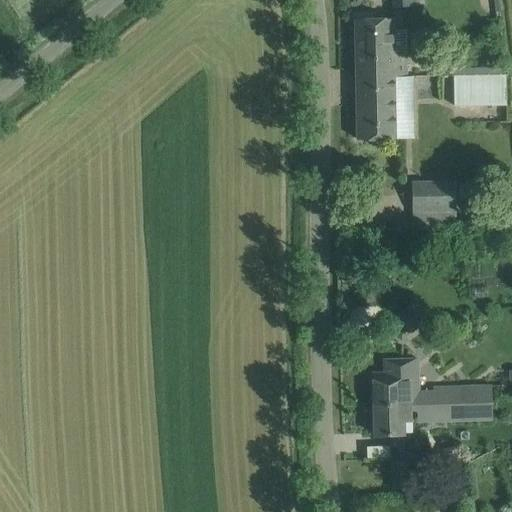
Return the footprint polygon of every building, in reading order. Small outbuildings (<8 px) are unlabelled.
[(374,18),(354,19),(355,66),(393,66),(393,76),(394,76),(407,76),(407,67),(407,54),(392,54),(392,29),(392,18),(374,18)] [(393,66),(355,66),(356,139),(376,139),(395,138),(394,76),(393,76),(393,66)] [(505,75),(453,76),(453,107),(506,107),(505,75)] [(411,181),(411,211),(455,211),(455,181),(411,181)] [(442,400),(441,387),(433,388),(433,391),(418,392),(417,358),(384,359),(384,373),(372,373),(373,405),(386,405),(386,402),(442,400)] [(490,386),(441,387),(442,400),(386,402),(386,405),(373,405),(374,435),(403,434),(402,410),(417,410),(417,421),(491,419),(490,386)] [(365,445),(365,457),(387,456),(387,445),(365,445)] [(393,488),(409,487),(406,460),(391,462),(393,488)] [(411,469),(413,484),(429,482),(428,467),(411,469)]
